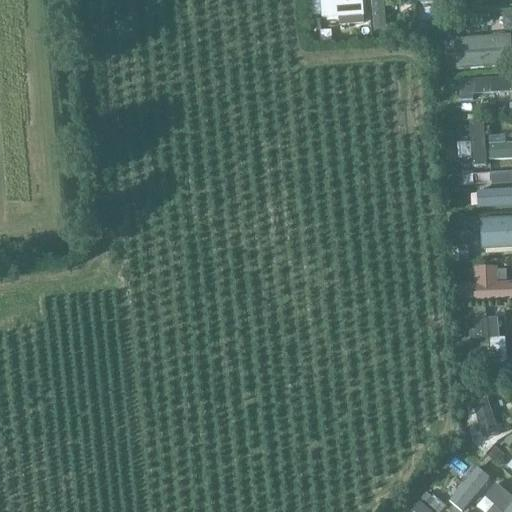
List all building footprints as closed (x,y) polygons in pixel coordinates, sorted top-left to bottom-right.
[(400,28),(396,0),(376,0),(380,30),(400,28)] [(323,3),(324,18),(363,16),(362,2),(323,3)] [(510,38),(454,39),(455,70),(511,68),(510,38)] [(509,80),(471,81),(471,95),(509,94),(509,80)] [(482,124),(468,125),(472,167),(486,166),(482,124)] [(511,161),(511,145),(490,146),(490,161),(511,161)] [(511,207),(511,190),(479,191),(479,207),(511,207)] [(511,220),(480,221),(481,250),(511,248),(511,220)] [(472,271),(472,286),(463,286),(464,303),(511,301),(511,284),(497,285),(497,270),(472,271)] [(486,319),(465,321),(468,363),(489,362),(486,319)] [(511,353),(510,328),(494,328),(495,353),(511,353)] [(499,436),(486,403),(470,409),(483,442),(499,436)]
